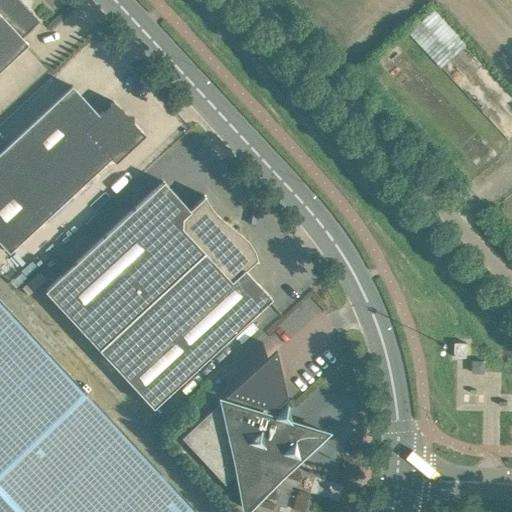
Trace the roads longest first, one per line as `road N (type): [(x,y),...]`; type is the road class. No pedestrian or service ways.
road 1 (unclassified): [(109,0),(310,213),(348,266),(393,388),(395,481)]
road 2 (unclassified): [(511,282),(252,0)]
